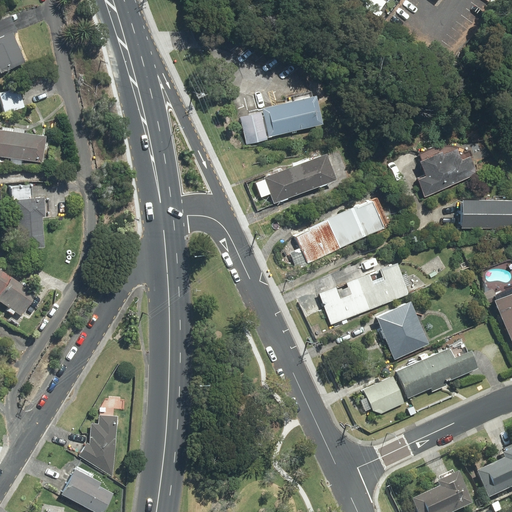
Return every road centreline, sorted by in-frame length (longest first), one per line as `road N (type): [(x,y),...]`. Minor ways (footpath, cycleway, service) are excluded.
road 1 (residential): [(0,482),(130,277),(165,251)]
road 2 (unclassified): [(343,474),(228,229)]
road 3 (primary): [(165,251),(169,365),(156,511)]
road 4 (primary): [(122,21),(157,63),(228,229)]
road 5 (primary): [(122,21),(151,131),(161,213)]
road 6 (unclassified): [(343,474),(511,401)]
